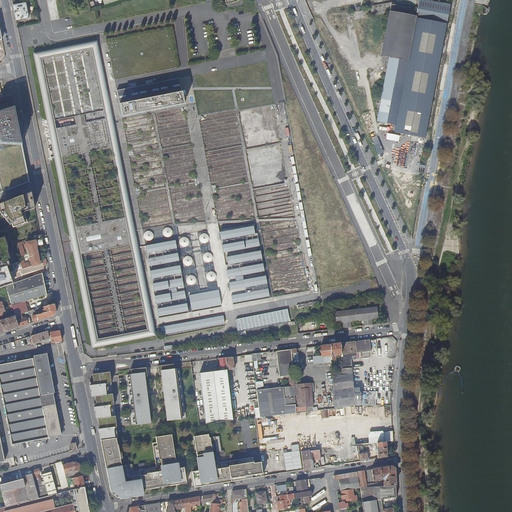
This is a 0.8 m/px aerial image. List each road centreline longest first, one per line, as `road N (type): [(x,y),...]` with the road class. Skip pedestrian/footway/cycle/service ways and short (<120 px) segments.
road 1 (secondary): [(408,327),(413,274),(292,0)]
road 2 (residential): [(408,327),(76,368)]
road 3 (secondary): [(66,319),(17,65)]
road 4 (secondary): [(103,508),(76,368)]
road 5 (secondary): [(402,457),(408,327)]
road 6 (residential): [(103,508),(227,487)]
